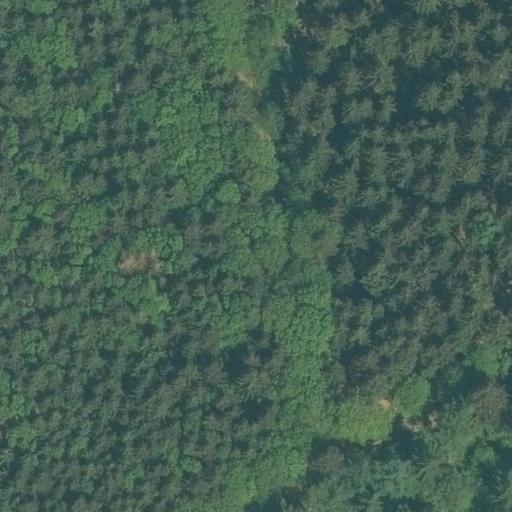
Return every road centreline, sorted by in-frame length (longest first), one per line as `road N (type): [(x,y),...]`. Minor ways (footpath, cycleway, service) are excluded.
road 1 (track): [(314,464),(224,0)]
road 2 (track): [(314,464),(511,385)]
